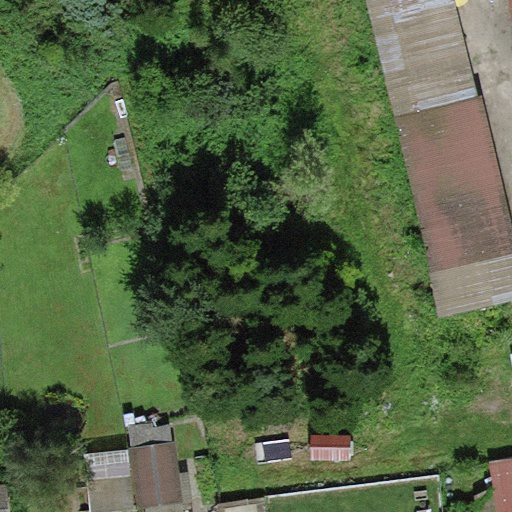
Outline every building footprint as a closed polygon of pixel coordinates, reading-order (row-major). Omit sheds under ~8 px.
[(511,238),(476,87),(391,107),(435,296),(511,277),(511,238)] [(168,408),(130,410),(132,432),(169,429),(168,408)] [(169,429),(132,432),(132,438),(133,459),(135,488),(173,485),(169,429)] [(132,438),(86,441),(88,462),(133,459),(132,438)] [(133,459),(88,462),(90,491),(135,488),(133,459)] [(511,511),(511,467),(497,511),(511,511)]
